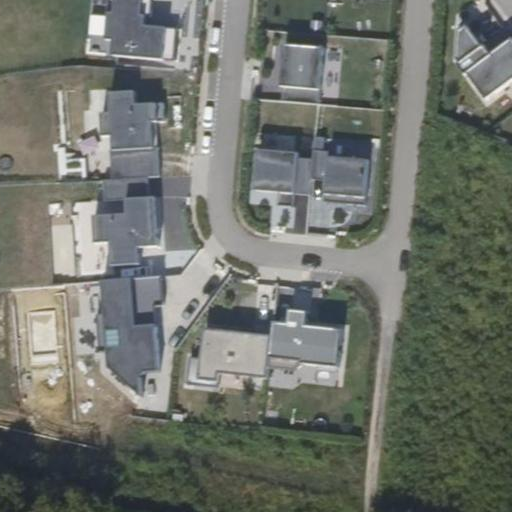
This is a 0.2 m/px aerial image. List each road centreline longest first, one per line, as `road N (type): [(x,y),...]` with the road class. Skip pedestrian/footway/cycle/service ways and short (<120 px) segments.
road 1 (residential): [(232,0),(215,214),(255,256),(391,270)]
road 2 (residential): [(391,270),(416,0)]
road 3 (track): [(362,511),(383,367)]
